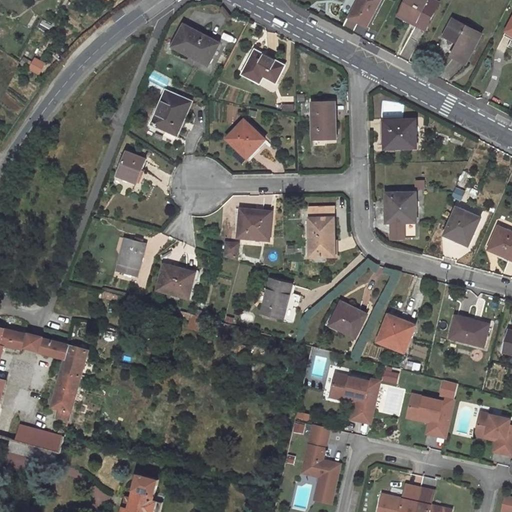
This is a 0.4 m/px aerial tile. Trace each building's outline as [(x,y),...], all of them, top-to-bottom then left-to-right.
[(382,0),(359,0),(350,18),(368,28),(382,0)] [(429,0),(429,1),(427,0),(407,0),(400,13),(417,23),(416,24),(426,30),(440,3),(433,0),(429,0)] [(399,15),(416,24),(417,23),(400,13),(399,15)] [(482,35),(454,19),(445,36),(459,44),(453,56),(468,64),(482,35)] [(221,44),(185,25),(176,42),(193,51),(191,55),(209,65),(221,44)] [(286,65),(256,50),(243,75),(260,84),(264,77),(276,83),(286,65)] [(29,70),(40,75),(46,62),(34,57),(29,70)] [(193,101),(167,91),(161,104),(163,105),(154,126),(178,135),(193,101)] [(335,102),(313,103),(313,139),(336,138),(335,102)] [(116,113),(107,107),(103,114),(111,120),(116,113)] [(417,119),(385,121),(386,148),(418,147),(417,119)] [(266,139),(245,120),(227,139),(248,158),(266,139)] [(147,160),(127,152),(118,174),(135,181),(140,170),(143,171),(147,160)] [(392,201),(393,223),(393,227),(393,238),(417,238),(417,192),(388,193),(388,201),(392,201)] [(312,217),(335,217),(335,207),(312,207),(312,217)] [(470,246),(482,218),(457,208),(446,235),(470,246)] [(273,213),(243,209),(239,238),(270,241),(273,213)] [(312,217),(312,255),(332,255),(332,242),(335,241),(335,217),(312,217)] [(511,231),(500,226),(490,249),(511,258),(511,231)] [(147,243),(126,238),(119,265),(120,265),(118,272),(139,277),(147,243)] [(239,244),(228,242),(226,258),(237,261),(239,244)] [(196,273),(165,265),(159,289),(190,298),(196,273)] [(293,285),(272,280),(263,313),(284,318),(293,285)] [(104,291),(102,298),(117,302),(119,295),(104,291)] [(141,300),(139,306),(154,310),(156,304),(141,300)] [(368,314),(343,302),(331,325),(357,338),(368,314)] [(416,326),(390,315),(379,341),(406,352),(416,326)] [(27,336),(30,324),(0,316),(0,414),(4,399),(0,397),(0,360),(7,333),(27,338),(27,336)] [(489,325),(458,317),(453,337),(484,345),(489,325)] [(47,328),(30,324),(27,336),(44,340),(47,328)] [(81,336),(47,328),(44,340),(71,347),(58,399),(70,401),(81,336)] [(385,382),(398,383),(399,372),(386,372),(385,382)] [(371,422),(380,381),(370,378),(370,381),(336,373),(332,391),(347,394),(346,395),(361,399),(356,419),(371,422)] [(347,394),(332,391),(331,396),(357,402),(353,418),(356,419),(361,399),(346,395),(347,394)] [(423,401),(412,399),(409,410),(421,413),(420,415),(420,416),(435,419),(431,434),(446,437),(453,407),(443,405),(444,401),(424,397),(423,401)] [(420,416),(420,415),(421,413),(409,410),(409,412),(408,417),(430,422),(428,433),(431,434),(435,419),(420,416)] [(481,412),(478,428),(488,430),(487,434),(502,437),(499,452),(511,454),(511,425),(510,425),(511,419),(481,412)] [(65,427),(32,419),(28,434),(62,443),(65,427)] [(330,428),(315,425),(311,439),(327,443),(330,428)] [(478,428),(476,435),(498,440),(495,451),(499,452),(502,437),(487,434),(488,430),(478,428)] [(20,445),(52,453),(52,451),(57,453),(57,454),(60,455),(62,443),(28,434),(24,433),(20,445)] [(311,439),(307,456),(312,457),(315,445),(326,448),(327,443),(311,439)] [(307,456),(305,469),(325,473),(319,500),(332,503),(341,464),(323,460),(326,448),(315,445),(312,457),(307,456)] [(316,499),(319,500),(325,473),(305,469),(304,472),(321,476),(316,499)] [(159,480),(139,474),(133,499),(126,497),(122,511),(160,511),(163,502),(154,500),(159,480)] [(407,484),(404,499),(418,502),(421,488),(407,484)] [(435,491),(421,488),(418,502),(432,505),(435,491)] [(415,511),(418,502),(404,499),(383,494),(378,511),(415,511)] [(511,511),(511,497),(506,496),(503,510),(511,511)] [(432,505),(418,502),(415,511),(451,511),(452,510),(432,505)]
